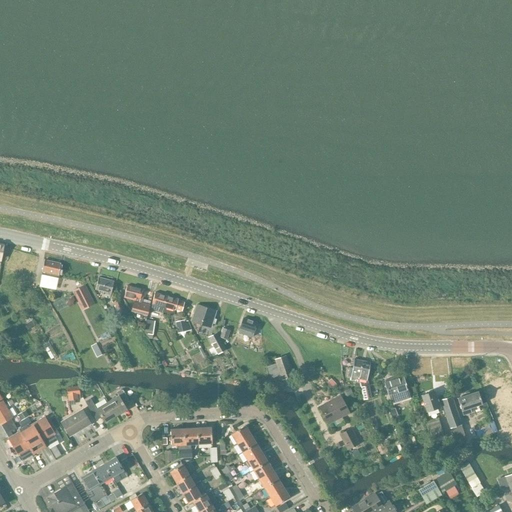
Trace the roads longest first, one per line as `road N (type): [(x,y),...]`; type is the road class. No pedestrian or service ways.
road 1 (tertiary): [(0,235),(111,260),(350,338),(511,349)]
road 2 (residential): [(325,511),(263,414),(150,416),(126,430)]
road 3 (residential): [(126,430),(18,491)]
